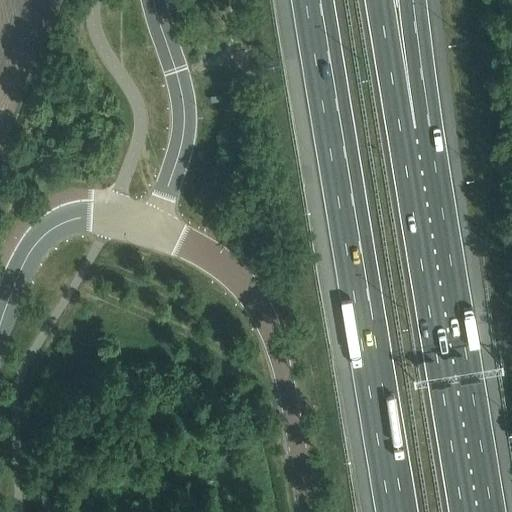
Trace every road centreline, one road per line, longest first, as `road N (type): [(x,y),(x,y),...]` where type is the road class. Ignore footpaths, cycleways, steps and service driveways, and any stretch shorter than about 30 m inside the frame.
road 1 (motorway): [(315,0),(399,511)]
road 2 (motorway): [(461,511),(399,131)]
road 3 (tertiary): [(308,511),(280,359),(250,291),(234,272),(151,228)]
road 4 (tertiary): [(151,228),(181,155),(187,116),(154,0)]
road 5 (tertiary): [(151,228),(90,216),(45,230),(0,330)]
road 6 (motorway): [(399,131),(377,0)]
road 7 (motorway): [(399,131),(398,0)]
